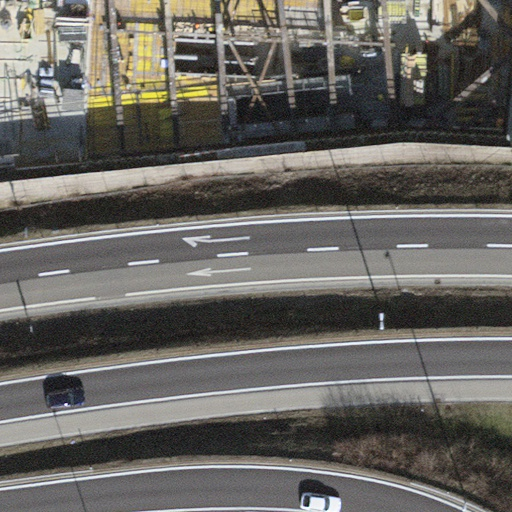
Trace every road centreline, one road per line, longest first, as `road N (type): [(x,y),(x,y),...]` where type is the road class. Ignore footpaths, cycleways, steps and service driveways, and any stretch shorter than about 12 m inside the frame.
road 1 (motorway): [(0,407),(226,376),(511,362)]
road 2 (motorway): [(511,248),(265,253),(0,282)]
road 3 (motorway): [(0,511),(272,490),(402,511)]
